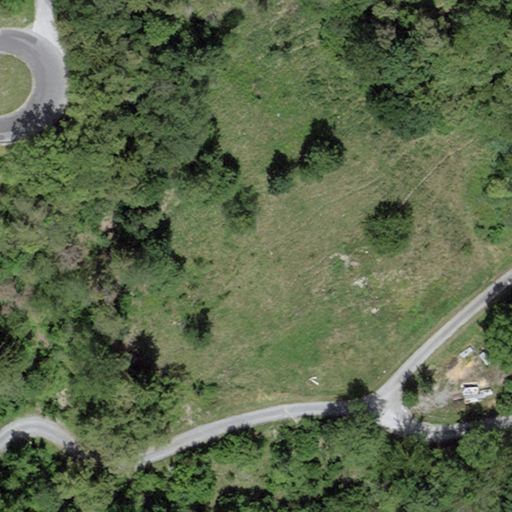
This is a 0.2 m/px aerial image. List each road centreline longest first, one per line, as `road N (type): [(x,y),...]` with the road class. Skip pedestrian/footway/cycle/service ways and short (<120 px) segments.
road 1 (track): [(382,408),(303,410),(125,458),(105,458),(45,427),(23,427),(0,444)]
road 2 (track): [(511,281),(468,310),(392,385),(382,408)]
road 3 (unclassified): [(0,46),(39,51),(54,62),(62,94),(43,125),(0,133)]
road 4 (track): [(511,420),(426,429),(396,422),(382,408)]
